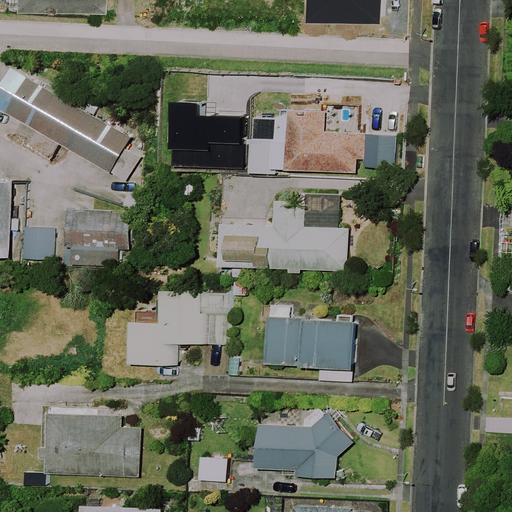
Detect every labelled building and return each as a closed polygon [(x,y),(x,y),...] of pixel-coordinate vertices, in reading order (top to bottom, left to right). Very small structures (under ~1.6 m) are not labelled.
[(14,0),(14,9),(105,13),(105,5),(105,0),(14,0)] [(379,0),(310,0),(310,18),(378,21),(379,0)] [(136,134),(15,65),(0,91),(0,103),(116,169),(136,134)] [(274,76),(249,73),(247,89),(273,91),(274,76)] [(236,157),(236,174),(274,176),(274,169),(358,172),(359,157),(366,158),(367,134),(340,133),(325,132),(326,111),(292,110),(292,118),(252,116),(250,158),(236,157)] [(13,183),(0,182),(0,257),(12,257),(13,183)] [(348,270),(350,229),(341,228),(342,194),(309,193),(308,210),(298,210),(299,200),(291,200),(280,199),(278,225),(233,223),(232,245),(267,247),(266,253),(276,253),(275,267),(348,270)] [(74,264),(123,266),(123,252),(129,252),(130,214),(68,211),(67,241),(75,241),(74,264)] [(55,259),(55,229),(24,229),(23,259),(55,259)] [(229,344),(232,292),(168,289),(167,322),(133,320),(132,342),(136,342),(135,362),(180,364),(182,342),(229,344)] [(319,365),(354,367),(356,322),(291,318),(292,306),(268,305),(265,363),(319,365)] [(354,367),(319,365),(318,380),(353,382),(354,367)] [(356,441),(323,405),(303,424),(258,420),(254,466),(299,469),(299,473),(341,476),(342,454),(356,441)] [(125,414),(49,410),(45,471),(141,476),(143,428),(124,427),(125,414)] [(228,458),(201,457),(199,479),(227,481),(228,458)]
